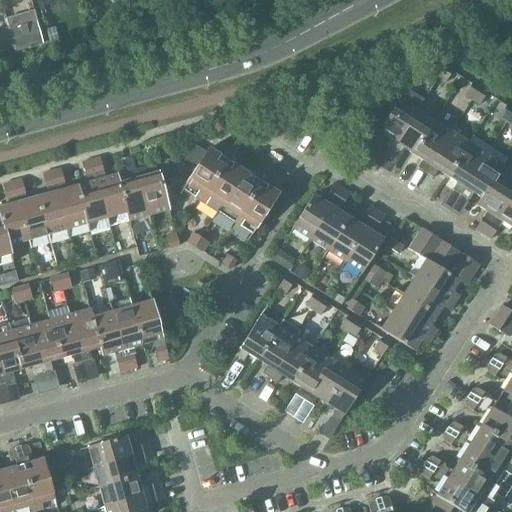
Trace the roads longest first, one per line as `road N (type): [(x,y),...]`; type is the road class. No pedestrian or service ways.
road 1 (residential): [(321,467),(384,449),(499,267),(412,209),(267,139)]
road 2 (tertiary): [(0,128),(250,59),(365,0)]
road 3 (residential): [(0,427),(180,380),(321,467)]
road 4 (residential): [(199,502),(321,467)]
